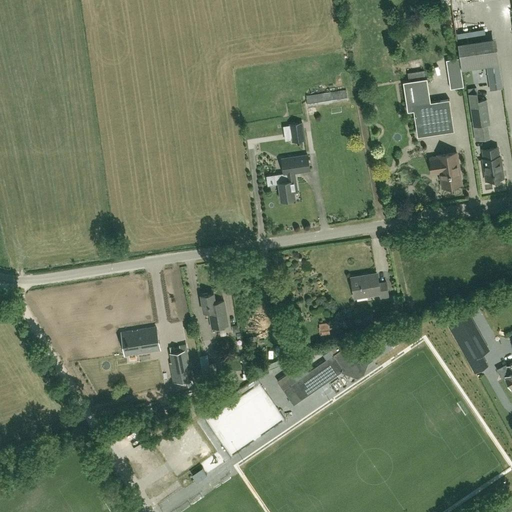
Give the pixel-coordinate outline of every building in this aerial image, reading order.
[(495,49),(459,55),(461,71),(498,65),(495,49)] [(463,88),(458,60),(445,62),(450,90),(463,88)] [(415,126),(451,120),(448,101),(430,104),(426,80),(402,84),(407,113),(413,112),(415,126)] [(308,106),(348,100),(346,89),(306,95),(308,106)] [(473,128),(490,125),(486,101),(477,102),(476,94),(468,95),(473,128)] [(302,122),(290,123),(293,141),(304,139),(302,122)] [(497,148),(489,149),(482,151),(484,160),(482,160),(486,182),(503,179),(500,157),(498,158),(497,148)] [(281,158),(284,173),(279,173),(280,181),(279,181),(281,200),(295,197),(293,190),(297,190),(294,172),(310,169),(307,154),(281,158)] [(440,174),(442,189),(461,186),(456,154),(437,157),(437,159),(429,160),(432,175),(440,174)] [(380,298),(389,297),(386,280),(378,282),(377,273),(351,277),(355,296),(379,292),(380,298)] [(224,300),(215,302),(213,292),(201,295),(204,311),(209,310),(212,327),(228,324),(224,300)] [(469,361),(482,354),(487,351),(465,313),(448,322),(469,361)] [(319,333),(320,337),(329,336),(327,322),(318,323),(319,329),(320,328),(321,333),(319,333)] [(156,326),(122,331),(125,354),(160,349),(158,340),(157,335),(156,326)] [(301,399),(307,394),(306,392),(342,367),(345,370),(357,374),(360,368),(364,369),(364,371),(367,363),(373,359),(362,343),(358,337),(342,348),(339,344),(335,347),(335,346),(329,350),(332,355),(297,379),(291,371),(277,380),(283,389),(294,404),(301,399)] [(186,344),(179,345),(180,347),(174,348),(174,346),(170,347),(173,362),(170,362),(174,381),(192,378),(186,344)] [(201,355),(202,370),(211,369),(209,354),(201,355)] [(245,378),(251,377),(248,358),(242,359),(245,378)] [(202,467),(192,474),(196,481),(206,474),(202,467)]
